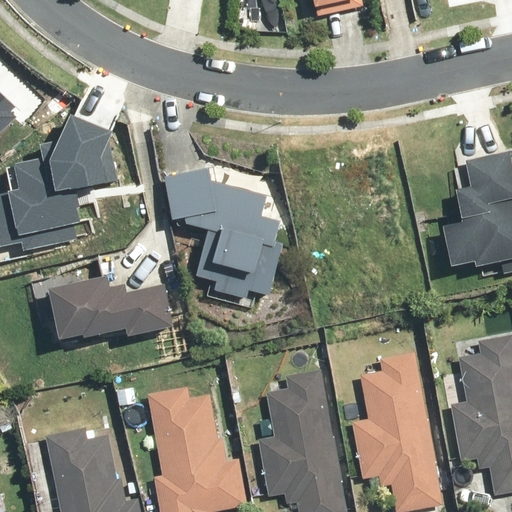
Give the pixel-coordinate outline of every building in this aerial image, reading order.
[(315,0),(320,18),(365,8),(363,0),(315,0)] [(0,130),(17,112),(13,108),(18,103),(0,85),(0,130)] [(0,192),(0,212),(7,243),(92,225),(83,184),(107,179),(102,153),(112,128),(74,112),(55,157),(20,165),(24,187),(0,192)] [(469,211),(442,217),(457,282),(511,269),(511,144),(469,154),(476,184),(463,187),(469,211)] [(268,196),(214,183),(211,170),(166,179),(175,223),(189,220),(187,226),(210,231),(198,279),(216,284),(214,292),(248,300),(250,292),(271,297),(284,246),(276,244),(282,223),(262,218),(268,196)] [(109,279),(51,291),(62,343),(86,338),(87,341),(129,332),(130,339),(176,330),(167,287),(128,295),(126,285),(111,289),(109,279)] [(511,491),(511,333),(480,340),(482,353),(460,357),(468,401),(451,404),(462,462),(478,459),(480,471),(490,469),(494,495),(511,491)] [(411,511),(444,506),(416,352),(381,358),(383,371),(362,375),(370,418),(353,421),(364,479),(380,476),(382,487),(393,485),(397,511),(411,511)] [(289,388),(268,392),(275,436),(258,439),(267,496),(285,494),(287,504),(297,503),(298,511),(347,511),(324,369),(287,375),(289,388)] [(190,386),(150,393),(164,475),(156,476),(162,511),(215,511),(250,506),(241,458),(229,460),(225,438),(220,439),(212,394),(192,397),(190,386)] [(87,427),(46,436),(62,511),(142,511),(140,498),(128,500),(123,478),(119,479),(110,434),(89,438),(87,427)]
